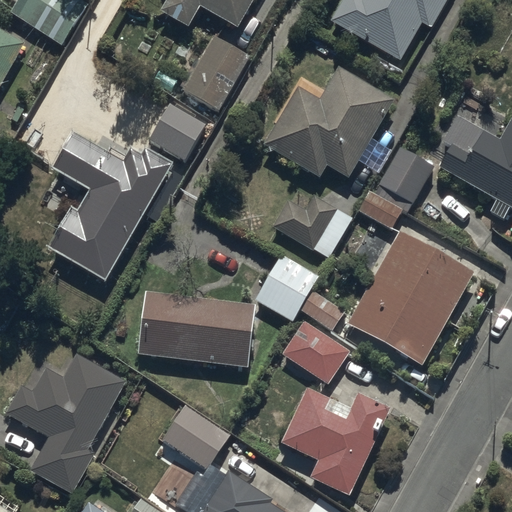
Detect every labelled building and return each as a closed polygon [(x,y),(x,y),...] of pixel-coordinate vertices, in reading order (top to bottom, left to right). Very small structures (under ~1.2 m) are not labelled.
[(76,0),(22,0),(11,17),(62,50),(89,8),(76,0)] [(170,0),(161,17),(189,33),(201,12),(239,34),(258,0),(170,0)] [(343,0),(330,24),(402,65),(423,27),(434,34),(452,0),(343,0)] [(0,94),(25,48),(0,34),(0,94)] [(251,62),(213,41),(183,96),(220,117),(251,62)] [(306,82),(265,149),(320,184),(329,171),(350,184),(360,168),(380,180),(395,156),(375,143),(398,106),(342,71),(327,95),(306,82)] [(511,123),(509,129),(465,104),(429,167),(424,165),(402,152),(375,199),(404,216),(410,219),(437,171),(496,204),(490,215),(505,223),(511,213),(511,123)] [(172,108),(149,144),(186,167),(208,130),(172,108)] [(73,214),(49,255),(106,287),(174,169),(148,154),(145,159),(133,152),(126,165),(73,135),(51,174),(93,198),(81,219),(73,214)] [(362,217),(390,233),(367,274),(375,278),(347,328),(423,371),(476,278),(395,233),(404,216),(375,199),(373,198),(362,217)] [(288,204),(273,231),(331,264),(354,223),(314,200),(306,214),(288,204)] [(300,314),(312,296),(322,282),(285,257),(254,303),(291,328),(300,314)] [(257,309),(146,295),(138,358),(249,373),(257,309)] [(312,296),(300,314),(309,320),(283,358),(329,389),(351,357),(327,341),(332,334),(333,335),(345,318),(312,296)] [(48,441),(29,473),(73,499),(97,459),(89,455),(128,389),(77,359),(63,382),(47,372),(33,394),(23,388),(6,416),(48,441)] [(352,412),(308,392),(283,448),(293,453),(289,462),(301,467),(305,459),(320,466),(311,483),(352,502),(391,414),(358,399),(352,412)] [(187,411),(164,443),(207,474),(230,442),(187,411)] [(204,511),(278,511),(272,508),(274,504),(229,474),(204,511)] [(86,511),(157,511),(142,502),(135,511),(118,511),(98,498),(92,508),(90,506),(86,511)]
